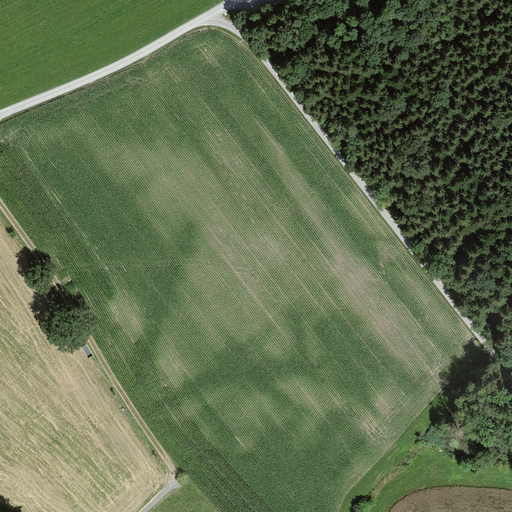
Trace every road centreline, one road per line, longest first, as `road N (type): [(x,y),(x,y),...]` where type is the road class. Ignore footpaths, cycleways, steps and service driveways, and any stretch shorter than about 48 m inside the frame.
road 1 (track): [(200,17),(240,31),(260,54),(511,388)]
road 2 (track): [(143,511),(168,488),(168,462),(0,201)]
road 3 (track): [(0,112),(103,70),(200,17)]
